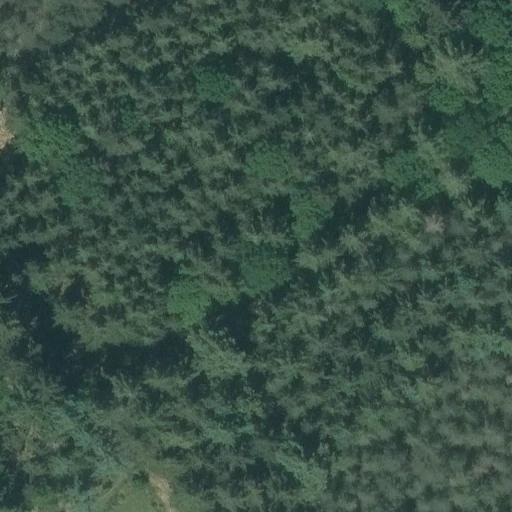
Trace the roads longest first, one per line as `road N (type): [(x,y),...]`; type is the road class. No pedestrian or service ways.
road 1 (track): [(496,183),(93,406),(127,469)]
road 2 (track): [(376,0),(496,183)]
road 3 (track): [(93,406),(0,265)]
